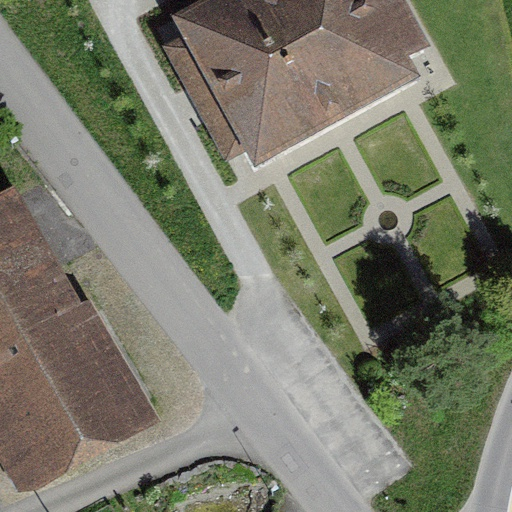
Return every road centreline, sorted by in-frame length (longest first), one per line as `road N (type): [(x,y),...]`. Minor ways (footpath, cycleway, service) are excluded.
road 1 (residential): [(255,413),(0,71)]
road 2 (residential): [(255,413),(166,477),(60,511)]
road 3 (residential): [(340,511),(255,413)]
